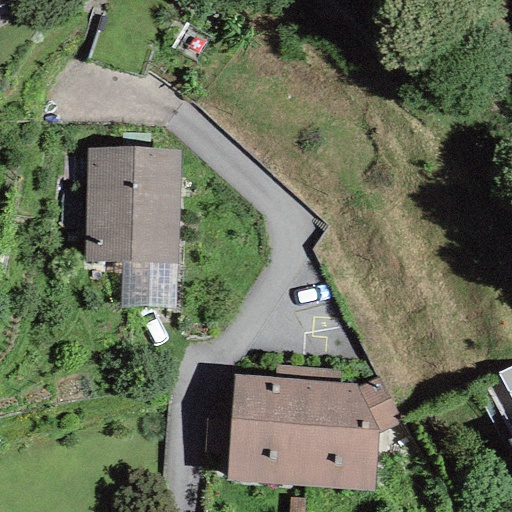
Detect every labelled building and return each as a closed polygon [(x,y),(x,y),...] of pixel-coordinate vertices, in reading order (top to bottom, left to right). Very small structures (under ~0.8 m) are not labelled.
[(179,152),(86,150),(84,263),(121,264),(176,266),(179,152)] [(120,308),(175,309),(176,266),(121,264),(120,308)] [(511,359),(500,364),(511,393),(511,359)] [(274,377),(339,382),(340,369),(275,364),(274,377)] [(227,480),(297,485),(306,380),(274,377),(234,374),(227,480)] [(339,382),(306,380),(297,485),(371,492),(377,432),(401,423),(379,378),(366,384),(339,382)] [(302,511),(303,498),(290,497),(288,511),(302,511)]
